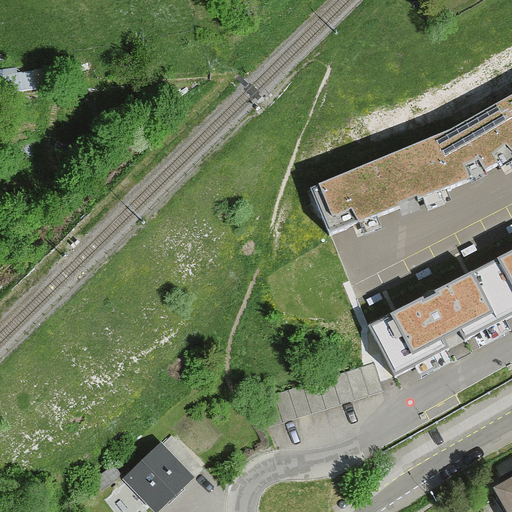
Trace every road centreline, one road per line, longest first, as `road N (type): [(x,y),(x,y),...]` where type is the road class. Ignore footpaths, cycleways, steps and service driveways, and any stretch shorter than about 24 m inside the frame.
road 1 (residential): [(511,347),(411,403),(349,453),(252,477),(242,511)]
road 2 (residential): [(511,420),(366,511)]
road 3 (residential): [(372,259),(511,184)]
